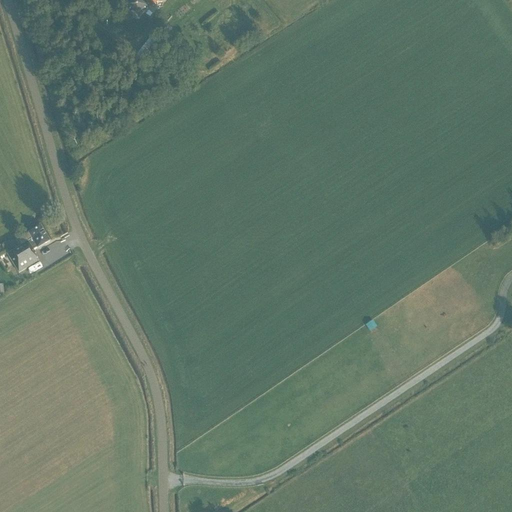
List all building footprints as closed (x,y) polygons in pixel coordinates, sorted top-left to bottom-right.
[(161,2),(162,0),(121,0),(119,3),(131,14),(130,15),(132,16),(132,17),(135,19),(136,19),(137,20),(147,9),(142,3),(144,1),(152,8),(159,1),(161,2)] [(162,30),(157,36),(162,41),(168,35),(162,30)] [(10,264),(47,243),(39,229),(2,251),(10,264)] [(511,269),(511,255),(501,262),(507,272),(511,269)] [(495,265),(489,269),(496,280),(502,277),(495,265)] [(483,291),(489,298),(497,291),(491,284),(483,291)] [(491,310),(499,304),(494,298),(486,304),(491,310)] [(461,311),(456,314),(469,335),(474,332),(461,311)] [(484,315),(470,322),(474,330),(488,322),(484,315)] [(231,495),(234,501),(242,496),(239,491),(231,495)]
